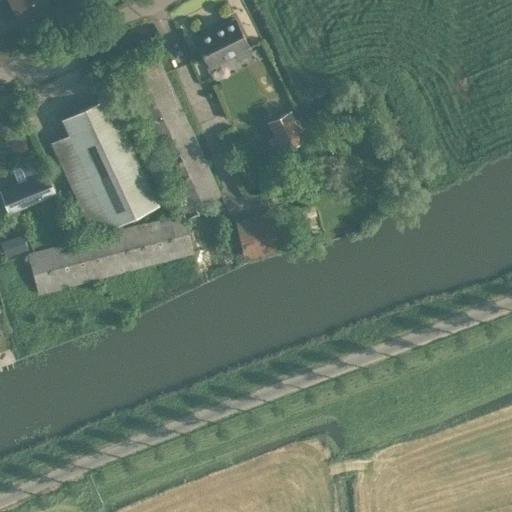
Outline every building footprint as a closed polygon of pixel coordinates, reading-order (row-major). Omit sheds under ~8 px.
[(51,1),(50,0),(0,0),(0,6),(1,8),(14,2),(21,18),(51,1)] [(194,27),(207,58),(233,46),(236,51),(248,46),(246,40),(247,40),(234,10),(194,27)] [(198,201),(221,190),(155,45),(118,61),(184,207),(28,247),(39,289),(194,248),(186,216),(201,212),(198,201)] [(70,128),(63,131),(51,137),(94,229),(160,199),(109,91),(62,112),(70,128)] [(269,116),(281,141),(304,130),(292,105),(269,116)] [(23,160),(21,161),(26,174),(43,167),(37,152),(22,158),(23,160)] [(47,165),(46,166),(43,167),(26,174),(0,184),(10,208),(57,189),(47,165)] [(246,255),(293,242),(283,202),(235,214),(246,255)] [(21,210),(10,214),(14,224),(25,220),(21,210)] [(23,229),(12,233),(17,248),(28,244),(23,229)]
